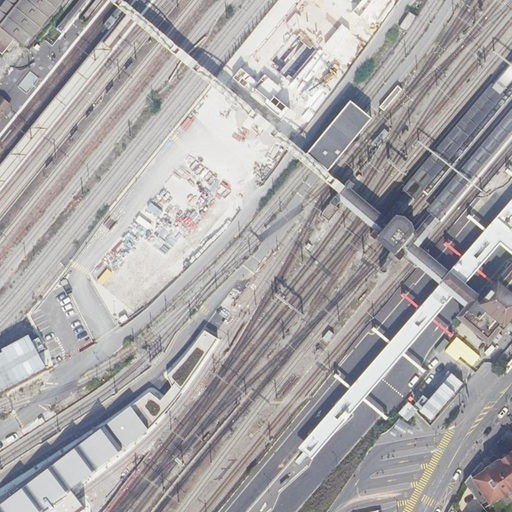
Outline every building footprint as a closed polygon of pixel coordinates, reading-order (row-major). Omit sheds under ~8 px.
[(9,0),(0,12),(0,22),(2,24),(21,0),(9,0)] [(63,0),(21,0),(2,24),(16,35),(28,44),(63,0)] [(375,0),(299,0),(234,81),(280,117),(375,0)] [(417,18),(409,12),(398,29),(404,33),(408,32),(417,18)] [(0,48),(3,51),(16,35),(2,24),(0,26),(0,48)] [(102,40),(0,166),(0,186),(112,48),(102,40)] [(13,75),(6,69),(0,75),(0,87),(0,88),(13,75)] [(397,85),(380,107),(384,110),(402,89),(397,85)] [(0,116),(8,107),(0,100),(0,116)] [(370,119),(348,102),(306,157),(329,173),(370,119)] [(381,132),(374,141),(378,145),(385,136),(381,132)] [(474,314),(484,302),(464,286),(458,281),(450,274),(419,248),(416,246),(413,244),(410,241),(406,238),(395,229),(382,218),(344,186),(334,197),(372,229),(441,286),(448,293),(453,297),(454,298),(474,314)] [(337,204),(333,201),(323,212),(331,219),(341,208),(337,204)] [(310,251),(314,246),(309,242),(306,247),(310,251)] [(469,320),(467,322),(488,339),(486,340),(489,343),(500,330),(503,333),(511,324),(511,323),(508,321),(511,316),(511,267),(503,278),(488,297),(484,302),(474,314),(469,320)] [(339,329),(343,324),(338,321),(335,325),(339,329)] [(329,328),(322,336),(327,340),(334,333),(329,328)] [(217,338),(204,330),(165,373),(172,386),(161,400),(151,392),(132,408),(149,429),(182,390),(217,338)] [(0,391),(45,369),(28,336),(0,350),(0,391)] [(434,421),(464,381),(451,371),(430,399),(423,394),(414,406),(434,421)] [(132,408),(0,503),(0,511),(75,511),(83,505),(77,498),(72,491),(149,429),(132,408)] [(347,419),(350,415),(348,413),(346,411),(342,415),(344,417),(347,419)] [(467,487),(467,488),(483,508),(490,504),(493,508),(506,499),(509,503),(511,501),(511,457),(503,464),(500,460),(494,458),(489,462),(491,464),(493,468),(487,471),(485,468),(483,466),(470,483),(467,487)]
